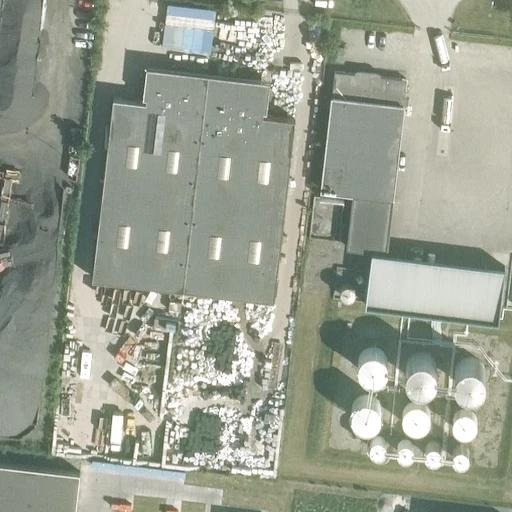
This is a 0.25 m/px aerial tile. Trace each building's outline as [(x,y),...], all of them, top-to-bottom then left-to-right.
[(91,278),(272,299),(293,119),(262,115),(264,92),(250,91),(251,81),(162,71),(161,80),(147,78),(144,101),(112,97),(91,278)] [(346,247),(386,252),(405,80),(334,71),(320,190),(352,193),(346,247)] [(317,209),(318,210),(319,211),(320,212),(322,212),(323,212),(324,212),(326,212),(326,211),(327,211),(328,210),(329,209),(329,208),(329,207),(329,206),(329,205),(329,204),(328,202),(327,201),(326,200),(325,200),(324,200),(322,200),(320,200),(319,201),(318,202),(317,203),(317,205),(317,206),(317,207),(317,209)] [(318,232),(319,233),(321,234),(322,235),(323,235),(324,235),(326,235),(328,234),(329,234),(330,233),(331,232),(331,231),(332,230),(332,228),(332,227),(332,226),(331,224),(330,222),(329,221),(328,221),(326,220),(325,220),(322,220),(321,221),(319,222),(318,223),(317,224),(317,226),(317,228),(317,229),(317,230),(318,232)] [(345,265),(344,267),(343,268),(342,269),(342,270),(342,271),(342,272),(343,274),(344,275),(345,276),(346,277),(347,277),(349,277),(350,277),(352,276),(353,275),(354,274),(354,273),(355,272),(355,271),(355,270),(355,269),(354,268),(354,267),(353,266),(352,265),(351,265),(349,264),(348,264),(347,265),(345,265)] [(359,266),(358,267),(357,268),(356,269),(356,270),(355,271),(355,273),(356,273),(356,274),(357,276),(357,277),(359,278),(360,278),(361,278),(363,278),(364,278),(366,277),(367,276),(368,275),(368,273),(368,272),(368,271),(368,269),(367,268),(365,267),(364,266),(362,266),(361,266),(360,266),(359,266)] [(342,288),(341,288),(340,289),(339,291),(339,292),(339,294),(339,295),(340,297),(341,298),(342,299),(344,299),(346,299),(347,299),(348,298),(350,297),(350,296),(351,295),(351,294),(351,293),(351,292),(351,290),(350,289),(350,288),(348,287),(346,287),(344,287),(343,287),(342,288)] [(355,289),(354,290),(353,291),(352,292),(352,294),(351,295),(352,296),(352,298),(353,299),(354,300),(355,301),(357,301),(359,301),(360,300),(361,300),(362,299),(363,297),(364,296),(364,295),(364,294),(364,293),(363,292),(362,291),(362,290),(361,289),(360,289),(359,289),(357,289),(355,289)] [(368,376),(371,376),(373,376),(375,376),(376,375),(378,374),(379,373),(381,372),(382,371),(384,369),(385,366),(385,365),(386,364),(386,361),(386,359),(385,357),(384,355),(383,353),(382,352),(380,350),(378,348),(377,348),(374,347),(372,347),(370,347),(367,347),(366,347),(364,349),(362,349),(360,351),(360,352),(358,354),(357,357),(357,358),(356,359),(356,360),(356,362),(356,363),(357,366),(357,367),(359,369),(360,371),(362,373),(363,374),(364,374),(367,375),(368,376)] [(406,363),(405,366),(405,367),(405,369),(405,370),(405,371),(406,374),(406,375),(408,378),(410,380),(412,382),(413,382),(416,383),(418,384),(421,384),(422,384),(425,383),(426,383),(428,382),(430,381),(431,380),(433,378),(434,377),(435,374),(435,373),(436,371),(436,369),(436,367),(436,366),(435,364),(435,363),(434,362),(434,360),(433,359),(432,358),(430,356),(428,355),(425,354),(422,353),(420,353),(417,353),(414,354),(412,356),(410,358),(409,358),(407,361),(406,363)] [(482,378),(483,376),(484,373),(484,372),(484,369),(484,368),(484,366),(483,365),(482,363),(481,362),(480,360),(478,359),(477,358),(474,357),(472,356),(469,355),(466,356),(465,356),(462,357),(461,357),(460,358),(459,359),(457,361),(456,362),(455,364),(454,366),(453,368),(453,369),(453,370),(453,373),(454,375),(454,376),(454,377),(455,378),(457,381),(459,383),(461,384),(463,385),(465,386),(466,386),(469,386),(472,386),(474,385),(477,384),(479,383),(481,381),(482,378)] [(379,413),(380,412),(380,411),(380,408),(380,406),(379,403),(378,401),(376,399),(375,398),(373,396),(370,395),(368,395),(367,394),(364,394),(363,395),(360,395),(358,397),(356,398),(354,400),(353,401),(352,403),(352,405),(351,406),(351,407),(351,409),(351,412),(351,413),(352,415),(352,416),(353,417),(354,418),(354,419),(356,421),(359,422),(361,423),(362,424),(365,424),(367,424),(370,423),(372,422),(374,421),(376,419),(378,417),(379,415),(379,413)] [(410,428),(412,429),(415,430),(416,430),(420,429),(422,428),(424,427),(425,426),(427,425),(428,423),(429,421),(430,419),(430,418),(430,417),(430,415),(430,414),(430,413),(429,410),(429,409),(427,407),(426,405),(425,404),(423,403),(422,403),(421,402),(418,402),(417,401),(415,402),(413,402),(411,402),(410,403),(408,404),(406,406),(404,408),(404,409),(403,411),(402,413),(402,414),(402,416),(402,418),(403,419),(403,420),(404,422),(405,424),(406,425),(408,427),(409,428),(410,428)] [(477,425),(478,423),(478,421),(478,420),(477,418),(477,415),(475,413),(475,412),(473,410),(471,409),(469,408),(467,408),(465,407),(462,407),(460,408),(457,409),(456,409),(454,411),(453,413),(452,414),(451,416),(450,419),(450,420),(450,421),(450,422),(450,424),(451,426),(452,428),(453,430),(455,432),(456,433),(458,434),(461,435),(463,435),(466,435),(468,435),(470,434),(472,432),(474,431),(475,430),(476,429),(477,427),(477,425)] [(375,435),(374,436),(373,437),(372,437),(371,438),(370,439),(369,441),(369,442),(369,443),(369,445),(369,446),(370,447),(370,448),(371,449),(373,450),(374,451),(376,451),(378,451),(379,451),(381,450),(382,450),(383,448),(384,447),(384,446),(385,446),(385,444),(385,443),(385,442),(385,441),(384,440),(384,439),(383,438),(381,437),(381,436),(379,436),(378,435),(376,435),(375,435)] [(402,455),(405,455),(407,455),(409,453),(411,451),(412,449),(412,447),(412,444),(411,442),(409,440),(406,439),(404,439),(401,440),(399,441),(398,443),(397,445),(396,448),(397,450),(398,452),(400,454),(402,455)] [(429,458),(430,458),(431,458),(433,458),(435,458),(437,457),(438,456),(439,455),(439,454),(440,453),(440,452),(440,451),(440,450),(440,449),(440,448),(440,447),(438,445),(437,444),(436,443),(435,442),(433,442),(432,442),(430,442),(428,443),(427,444),(426,445),(425,447),(424,448),(424,449),(424,450),(424,451),(424,453),(425,454),(426,455),(427,456),(429,458)] [(458,461),(459,461),(460,461),(463,461),(465,460),(467,458),(468,456),(468,454),(468,453),(468,452),(468,451),(468,450),(467,448),(465,447),(464,446),(463,445),(461,445),(459,445),(457,445),(456,446),(455,446),(453,448),(453,449),(452,450),(452,451),(452,452),(452,453),(452,455),(452,456),(452,457),(453,458),(454,459),(455,460),(456,461),(458,461)] [(0,462),(0,511),(73,511),(79,472),(0,462)]
